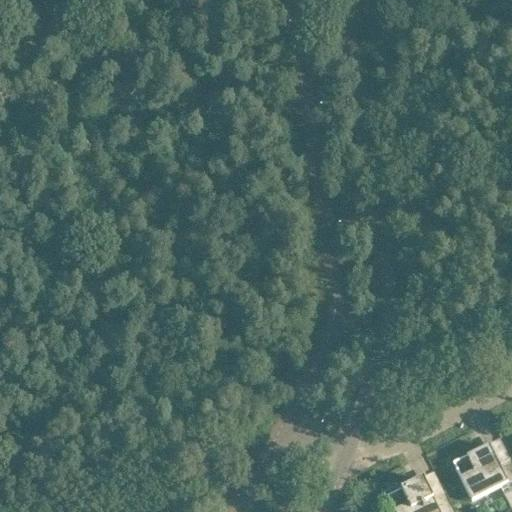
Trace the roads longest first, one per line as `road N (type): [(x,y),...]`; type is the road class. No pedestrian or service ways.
road 1 (residential): [(344,454),(386,348),(392,303),(344,0)]
road 2 (residential): [(293,0),(339,285),(333,334),(284,430)]
road 3 (residential): [(344,454),(412,439),(511,390)]
